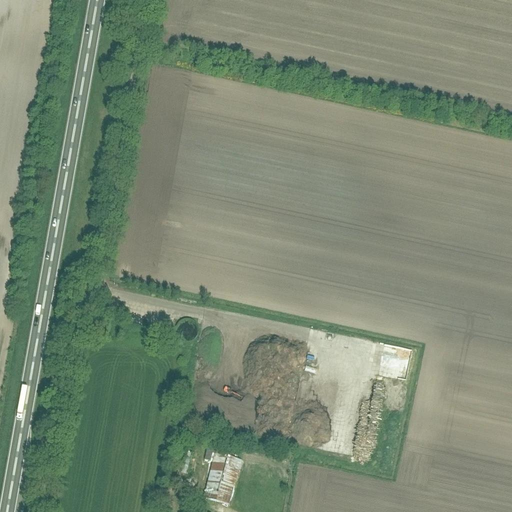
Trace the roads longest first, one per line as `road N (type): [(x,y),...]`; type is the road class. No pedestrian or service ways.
road 1 (unclassified): [(41,511),(67,366),(97,280),(148,0)]
road 2 (trunk): [(7,511),(97,0)]
